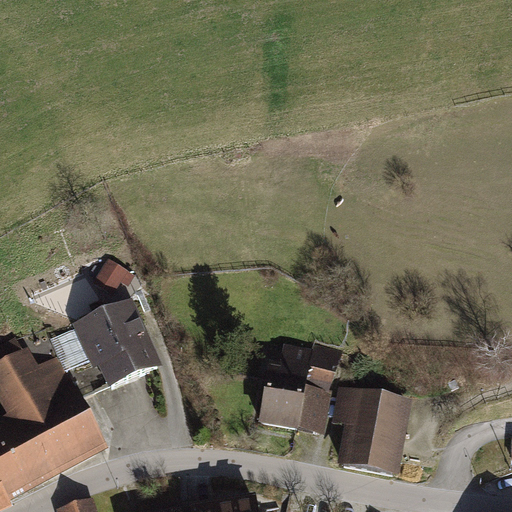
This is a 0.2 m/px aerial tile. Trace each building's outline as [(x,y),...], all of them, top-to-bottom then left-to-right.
[(129,288),(136,277),(110,261),(95,285),(115,297),(122,284),(129,288)] [(104,369),(114,391),(160,371),(131,306),(78,329),(98,372),(104,369)] [(14,505),(105,456),(53,360),(35,370),(26,354),(22,356),(14,342),(0,349),(0,400),(10,419),(0,423),(0,489),(9,507),(14,505)] [(261,427),(323,438),(338,358),(288,349),(283,372),(272,370),(261,427)] [(341,467),(396,478),(409,408),(342,396),(336,425),(349,427),(341,467)] [(0,489),(0,510),(9,507),(0,489)] [(191,511),(257,511),(255,501),(191,511)] [(95,511),(92,503),(64,511),(95,511)]
